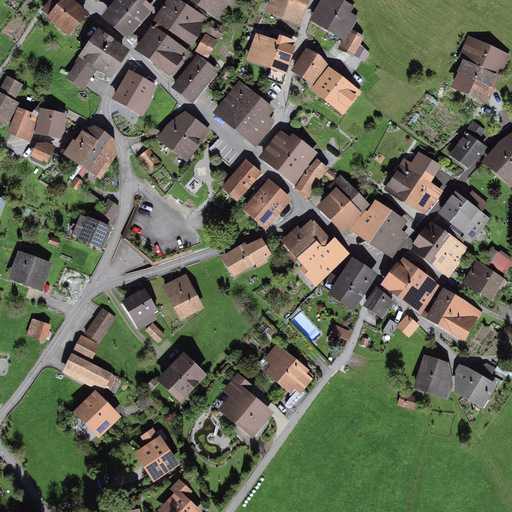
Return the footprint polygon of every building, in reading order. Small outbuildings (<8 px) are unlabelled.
[(57,29),(66,36),(86,13),(71,0),(52,0),(44,10),(61,24),(57,29)] [(141,0),(113,0),(116,2),(108,13),(111,16),(108,19),(130,37),(142,23),(138,19),(149,6),(141,0)] [(170,0),(156,19),(171,29),(189,3),(189,2),(185,0),(170,0)] [(237,0),(193,0),(217,16),(220,11),(222,13),(229,3),(234,6),(237,0)] [(271,0),(268,9),(284,15),(289,0),(271,0)] [(289,0),(284,15),(300,21),(307,4),(303,2),(304,0),(289,0)] [(312,18),(344,37),(354,18),(347,14),(353,3),(347,0),(331,0),(329,4),(325,1),(325,2),(322,1),(312,18)] [(189,3),(171,29),(178,34),(196,8),(189,3)] [(201,18),(204,13),(196,8),(178,34),(191,43),(199,32),(198,32),(205,20),(201,18)] [(212,37),(215,37),(219,40),(225,30),(213,23),(207,32),(211,35),(212,37)] [(153,27),(138,49),(155,61),(164,49),(169,39),(172,35),(169,32),(159,26),(157,30),(153,27)] [(82,57),(83,58),(70,78),(81,86),(96,63),(109,72),(123,52),(118,48),(120,46),(99,32),(82,57)] [(352,32),(342,49),(353,55),(362,37),(352,32)] [(257,36),(248,58),(272,67),(282,39),(272,35),(270,41),(257,36)] [(207,38),(199,53),(207,58),(216,43),(207,38)] [(184,57),(188,52),(169,39),(164,49),(155,61),(158,64),(157,66),(169,74),(176,65),(177,66),(183,59),(184,60),(185,58),(184,57)] [(289,53),(293,43),(282,39),(272,67),(273,67),(268,79),(282,84),(292,55),(289,53)] [(467,58),(455,85),(471,92),(487,57),(490,50),(469,41),(462,56),(467,58)] [(492,75),(498,63),(504,66),(508,59),(490,50),(487,57),(471,92),(486,99),(495,81),(493,80),(494,76),(492,75)] [(299,59),(300,60),(294,70),(314,84),(327,66),(319,60),(320,59),(310,52),(306,59),(301,56),(299,59)] [(214,72),(197,59),(175,87),(191,100),(214,72)] [(143,113),(150,100),(149,99),(154,90),(150,88),(154,82),(146,78),(148,74),(137,68),(131,78),(128,76),(115,97),(143,113)] [(226,69),(222,74),(227,78),(231,72),(226,69)] [(314,88),(343,111),(356,94),(327,72),(314,88)] [(0,120),(6,124),(15,106),(10,103),(14,96),(15,96),(21,85),(8,78),(2,89),(4,90),(0,96),(0,120)] [(272,122),(266,117),(271,111),(247,92),(249,89),(235,78),(225,90),(232,95),(218,113),(256,143),(272,122)] [(43,112),(39,132),(58,136),(59,132),(62,132),(65,117),(53,114),(55,109),(45,102),(39,111),(43,112)] [(30,138),(34,127),(33,127),(35,119),(19,112),(11,132),(23,137),(24,135),(30,138)] [(167,128),(160,137),(176,149),(195,121),(185,113),(182,116),(174,121),(167,128)] [(188,158),(208,131),(195,121),(176,149),(188,158)] [(479,153),(480,154),(485,149),(476,142),(484,131),(474,123),(465,135),(460,142),(461,142),(452,155),(467,167),(479,153)] [(66,154),(67,152),(86,166),(94,154),(95,141),(101,133),(95,128),(87,132),(85,134),(84,133),(78,140),(75,137),(62,152),(66,154)] [(113,159),(105,154),(113,142),(101,133),(95,141),(94,154),(86,166),(99,175),(107,164),(109,165),(113,159)] [(295,182),(305,170),(302,168),(313,154),(293,139),(291,141),(286,137),(285,138),(281,135),(263,157),(295,182)] [(511,153),(511,137),(503,146),(511,153)] [(38,144),(33,156),(46,162),(52,150),(38,144)] [(416,169),(416,170),(431,180),(444,159),(424,146),(411,166),(416,169)] [(511,153),(503,146),(489,163),(499,172),(511,157),(511,153)] [(140,158),(150,169),(158,162),(149,151),(140,158)] [(511,157),(499,172),(511,182),(511,157)] [(226,188),(236,197),(259,172),(245,160),(241,166),(236,173),(238,174),(226,188)] [(297,186),(296,190),(306,200),(320,179),(318,178),(325,169),(315,162),(297,186)] [(439,196),(437,194),(439,191),(402,168),(400,172),(398,170),(386,188),(389,189),(388,190),(425,213),(432,201),(435,203),(439,196)] [(330,171),(326,175),(330,180),(334,175),(330,171)] [(76,178),(72,184),(78,188),(82,182),(76,178)] [(343,230),(358,215),(366,205),(339,178),(331,186),(338,193),(323,208),(343,230)] [(268,227),(280,213),(277,210),(288,198),(272,184),(265,192),(262,190),(246,208),(268,227)] [(467,201),(481,212),(487,204),(474,193),(467,201)] [(473,237),(487,218),(455,194),(441,212),(443,214),(443,215),(473,237)] [(108,201),(98,216),(108,223),(118,208),(108,201)] [(391,254),(404,235),(398,231),(403,224),(376,205),(368,217),(362,213),(352,228),(391,254)] [(81,218),(74,234),(102,246),(109,230),(106,229),(81,218)] [(459,236),(440,222),(437,226),(447,234),(456,240),(459,236)] [(421,238),(413,249),(432,263),(445,245),(442,242),(447,234),(437,226),(436,228),(432,224),(429,228),(430,229),(423,239),(421,238)] [(316,245),(319,248),(324,243),(309,227),(302,233),(298,228),(284,240),(292,250),(288,254),(295,263),(301,259),(316,245)] [(465,249),(455,242),(456,240),(447,234),(442,242),(445,245),(432,263),(447,275),(465,249)] [(51,238),(50,244),(57,246),(59,240),(51,238)] [(328,246),(325,243),(324,243),(319,248),(316,245),(301,259),(306,266),(302,269),(317,285),(328,274),(324,270),(344,251),(337,244),(335,245),(333,243),(328,246)] [(239,248),(225,256),(235,274),(266,256),(259,244),(246,250),(245,249),(241,251),(239,248)] [(499,255),(492,265),(504,273),(510,263),(499,255)] [(21,257),(14,278),(39,287),(47,266),(21,257)] [(438,288),(439,287),(423,274),(411,265),(404,260),(385,286),(423,313),(438,288)] [(411,265),(423,274),(426,269),(415,260),(411,265)] [(324,288),(355,308),(369,286),(366,284),(373,275),(353,262),(340,282),(331,276),(324,288)] [(478,263),(466,283),(491,298),(502,279),(478,263)] [(198,311),(197,309),(200,307),(185,278),(167,287),(182,316),(183,316),(184,319),(198,311)] [(125,301),(138,322),(157,310),(142,287),(125,297),(127,300),(125,301)] [(434,321),(445,327),(456,307),(461,311),(465,303),(438,288),(423,313),(434,321)] [(392,301),(377,290),(366,305),(382,316),(392,301)] [(477,320),(482,314),(465,303),(461,311),(456,307),(445,327),(465,339),(476,319),(477,320)] [(98,343),(115,318),(102,309),(86,334),(98,343)] [(399,325),(410,334),(418,326),(407,316),(399,325)] [(33,321),(29,335),(44,341),(49,326),(33,321)] [(390,321),(384,331),(391,335),(398,325),(390,321)] [(147,331),(158,342),(164,336),(153,325),(147,331)] [(336,328),(331,341),(344,347),(350,334),(336,328)] [(90,360),(97,346),(83,339),(76,352),(90,360)] [(308,380),(301,374),(304,371),(277,349),(269,359),(276,365),(271,372),(290,388),(293,385),(299,390),(308,380)] [(446,396),(450,384),(441,381),(448,361),(444,354),(433,350),(426,368),(424,367),(422,371),(421,371),(416,386),(446,396)] [(67,369),(103,387),(110,374),(74,356),(67,369)] [(161,379),(181,399),(202,377),(182,358),(161,379)] [(470,372),(459,367),(457,374),(459,374),(457,390),(482,404),(488,394),(490,396),(494,388),(484,382),(487,375),(478,370),(474,376),(469,373),(470,372)] [(224,410),(252,433),(268,414),(244,394),(250,387),(238,377),(229,387),(237,393),(224,410)] [(146,394),(135,404),(141,411),(152,402),(146,394)] [(404,403),(403,406),(412,409),(415,398),(406,395),(405,398),(401,397),(399,402),(404,403)] [(78,412),(100,434),(116,418),(94,396),(78,412)] [(140,454),(156,477),(175,464),(153,432),(143,438),(150,448),(140,454)] [(165,510),(167,511),(196,511),(183,499),(189,492),(179,483),(173,490),(179,496),(165,510)]
